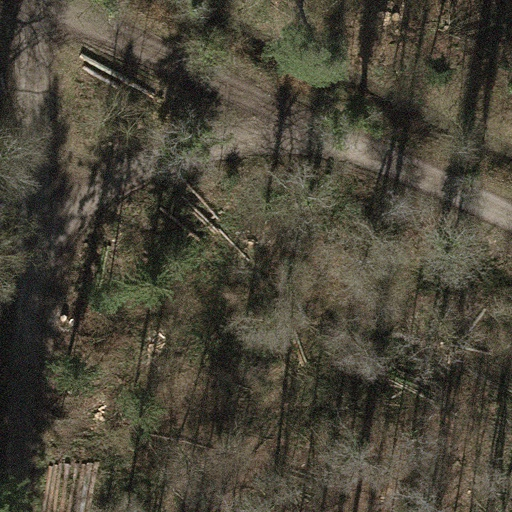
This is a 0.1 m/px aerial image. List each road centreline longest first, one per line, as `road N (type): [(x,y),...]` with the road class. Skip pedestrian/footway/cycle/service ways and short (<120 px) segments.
road 1 (track): [(51,0),(23,511)]
road 2 (track): [(71,0),(511,209)]
road 3 (track): [(39,229),(146,157),(252,136),(354,133)]
